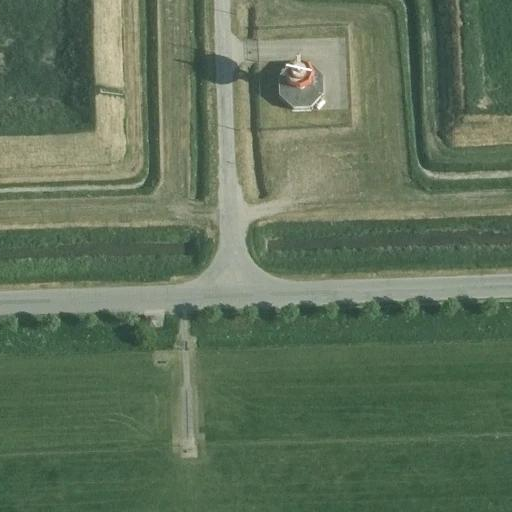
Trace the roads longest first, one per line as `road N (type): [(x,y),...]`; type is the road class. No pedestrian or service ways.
road 1 (unclassified): [(224,0),(235,297)]
road 2 (unclassified): [(511,287),(235,297)]
road 3 (unclassified): [(235,297),(0,306)]
